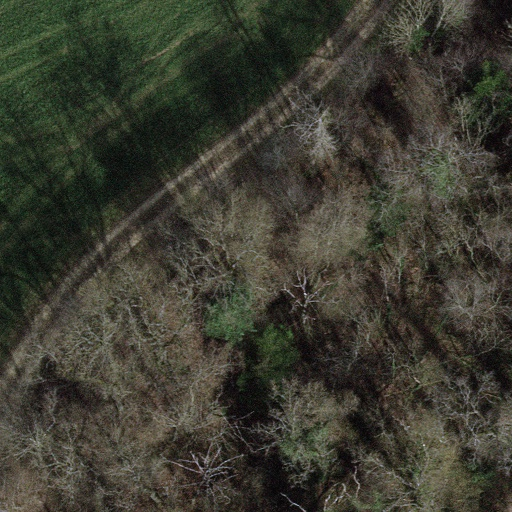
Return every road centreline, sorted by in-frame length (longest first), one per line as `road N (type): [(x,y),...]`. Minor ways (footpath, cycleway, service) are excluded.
road 1 (track): [(158,201),(319,75),(374,0)]
road 2 (track): [(158,201),(84,273),(0,399)]
